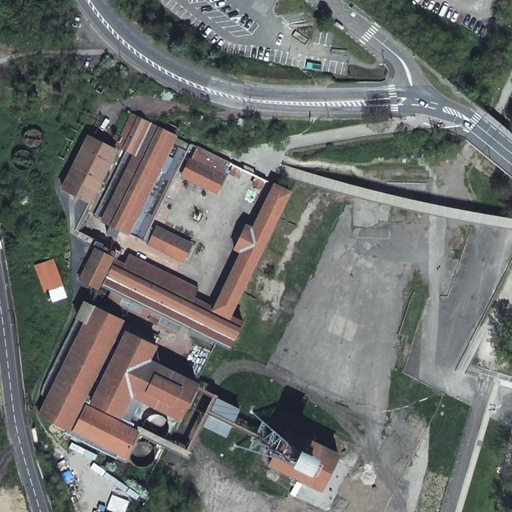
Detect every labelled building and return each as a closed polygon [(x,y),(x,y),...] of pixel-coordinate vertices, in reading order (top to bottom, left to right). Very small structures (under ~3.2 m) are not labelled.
[(149,243),(183,261),(190,245),(156,227),(155,229),(150,227),(185,156),(190,159),(189,159),(181,175),(216,192),(224,176),(223,176),(230,163),(131,114),(114,149),(88,136),(62,188),(89,201),(85,208),(94,210),(95,209),(97,210),(94,217),(110,224),(106,232),(115,237),(120,229),(143,241),(144,241),(150,243),(149,243)] [(49,171),(56,175),(78,131),(70,127),(49,171)] [(414,156),(426,156),(425,147),(413,147),(414,156)] [(230,173),(239,177),(243,169),(234,164),(230,173)] [(252,184),(262,189),(266,180),(257,175),(252,184)] [(65,433),(116,457),(118,453),(125,456),(138,431),(131,428),(132,425),(144,401),(179,418),(185,405),(188,407),(195,391),(192,390),(194,386),(196,382),(148,359),(156,345),(119,327),(127,309),(157,323),(155,330),(174,339),(181,325),(229,349),(249,308),(236,301),(273,225),(289,192),(274,184),(253,228),(246,224),(234,249),(241,252),(214,308),(203,303),(208,293),(131,257),(133,249),(127,244),(123,253),(96,240),(92,248),(94,249),(80,279),(100,289),(92,305),(84,301),(44,385),(41,395),(47,398),(39,415),(67,429),(65,433)] [(48,303),(66,296),(53,259),(35,266),(48,303)] [(204,425),(226,435),(227,431),(241,438),(250,419),(237,413),(239,409),(217,398),(204,425)] [(143,429),(145,433),(147,436),(151,438),(155,439),(159,438),(163,436),(166,433),(168,429),(168,424),(167,420),(165,417),(161,414),(157,413),(153,413),(149,415),(146,417),(144,421),(143,425),(143,429)] [(269,464),(320,489),(337,453),(287,428),(278,446),(269,464)] [(129,457),(130,461),(133,464),(137,466),(141,467),(145,466),(149,464),(152,461),(154,457),(154,453),(153,449),(150,445),(147,442),(143,441),(139,441),(135,443),(132,446),(129,449),(128,453),(129,457)]
